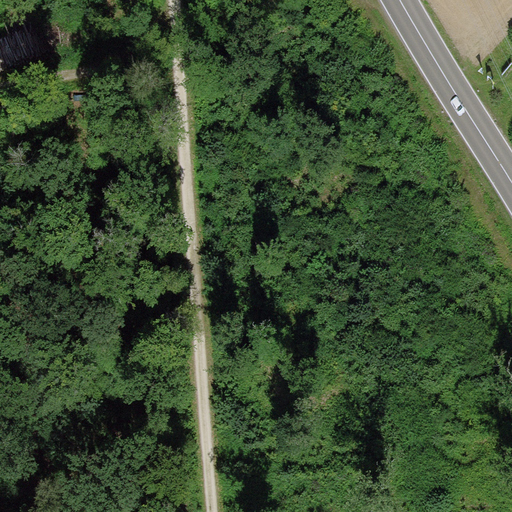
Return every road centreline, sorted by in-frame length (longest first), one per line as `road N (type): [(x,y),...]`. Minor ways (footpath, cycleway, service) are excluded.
road 1 (track): [(220,511),(180,0)]
road 2 (tertiary): [(511,181),(401,0)]
road 3 (track): [(191,120),(73,78),(0,96)]
